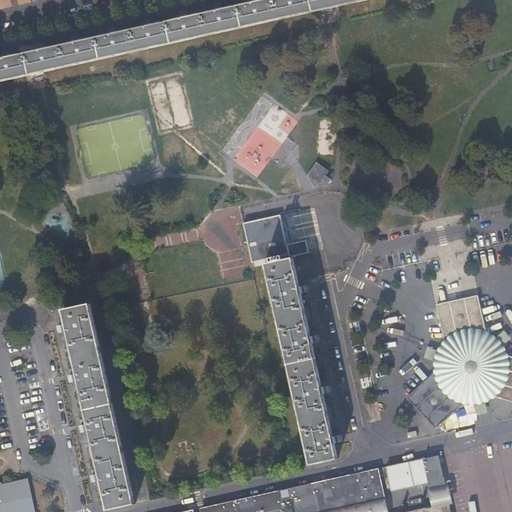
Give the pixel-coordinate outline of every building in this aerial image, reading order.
[(0,0),(0,10),(38,1),(38,0),(0,0)] [(250,0),(251,3),(239,6),(244,28),(277,20),(271,0),(265,0),(258,2),(257,0),(250,0)] [(271,0),(277,20),(312,12),(308,0),(271,0)] [(308,0),(312,12),(348,4),(346,0),(308,0)] [(216,11),(202,14),(207,36),(244,28),(239,6),(222,10),(221,5),(214,7),(216,11)] [(180,19),(165,23),(172,44),(207,36),(202,14),(187,18),(186,13),(179,15),(180,19)] [(144,27),(132,30),(138,52),(172,44),(165,23),(151,26),(150,21),(143,23),(144,27)] [(110,35),(94,39),(100,60),(138,52),(132,30),(116,34),(115,29),(109,31),(110,35)] [(74,43),(61,46),(66,68),(100,60),(94,39),(81,42),(80,37),(73,39),(74,43)] [(37,51),(23,54),(29,76),(66,68),(61,46),(44,50),(43,45),(36,47),(37,51)] [(3,59),(0,59),(0,82),(29,76),(23,54),(9,58),(8,53),(2,55),(3,59)] [(63,135),(57,137),(67,173),(73,171),(63,135)] [(322,177),(327,181),(329,177),(324,174),(327,170),(316,163),(308,173),(319,181),(322,177)] [(253,261),(264,259),(265,264),(279,322),(290,370),(302,423),(311,464),(339,457),(336,443),(343,441),(341,430),(338,431),(335,432),(336,436),(334,436),(329,416),(324,393),(331,392),(329,381),(326,381),(323,382),(324,386),(322,387),(317,364),(312,343),(320,341),(317,330),(314,331),(311,331),(312,335),(310,336),(306,316),(300,293),(308,292),(305,281),(302,281),(300,282),(301,286),(299,286),(292,258),(291,258),(280,215),(273,216),(272,213),(265,215),(265,218),(257,220),(257,217),(249,218),(250,222),(243,223),(253,261)] [(198,246),(149,257),(152,272),(160,270),(162,281),(170,280),(171,287),(174,287),(175,294),(222,283),(214,251),(207,252),(206,247),(199,249),(198,246)] [(222,283),(175,294),(153,299),(157,317),(226,301),(223,288),(222,283)] [(246,342),(253,340),(260,339),(259,336),(264,335),(256,299),(231,305),(239,340),(245,339),(246,342)] [(437,308),(442,330),(443,339),(443,349),(442,353),(439,360),(436,366),(433,370),(430,374),(408,395),(438,426),(458,407),(464,403),(470,399),(476,398),(481,397),(487,396),(497,397),(507,399),(511,401),(511,355),(508,354),(502,350),(497,346),(493,342),(490,338),(486,329),(483,320),(478,299),(437,308)] [(63,309),(66,324),(59,326),(61,336),(64,336),(67,335),(66,331),(68,331),(73,355),(77,373),(70,375),(73,386),(75,385),(78,385),(77,381),(79,380),(85,405),(89,424),(82,425),(84,436),(87,435),(90,435),(89,431),(91,430),(96,456),(100,473),(93,475),(95,486),(98,485),(101,484),(100,480),(102,480),(109,509),(135,503),(123,451),(111,399),(100,349),(89,303),(63,309)] [(475,404),(475,413),(485,413),(484,404),(475,404)] [(498,415),(510,415),(510,406),(498,406),(498,415)] [(405,441),(403,432),(393,434),(395,444),(405,441)] [(511,448),(507,432),(495,435),(498,445),(497,446),(500,456),(511,452),(511,448)] [(493,444),(490,435),(479,438),(481,447),(493,444)] [(476,441),(462,443),(470,489),(486,486),(484,473),(481,474),(476,441)] [(448,455),(455,452),(451,443),(444,446),(448,455)] [(481,451),(489,486),(501,483),(498,471),(493,472),(491,464),(496,462),(493,448),(481,451)] [(448,467),(456,466),(455,456),(447,457),(448,467)] [(385,468),(390,489),(426,481),(421,459),(385,468)] [(464,468),(455,470),(459,493),(468,492),(464,468)] [(388,511),(378,469),(373,470),(379,497),(310,511),(388,511)] [(291,489),(296,511),(310,511),(379,497),(373,470),(291,489)] [(0,511),(35,511),(28,479),(4,484),(4,481),(0,481),(0,511)] [(276,492),(280,511),(296,511),(291,489),(276,492)] [(493,506),(506,502),(503,490),(489,494),(493,506)] [(280,511),(276,492),(203,508),(203,511),(280,511)] [(475,507),(488,505),(486,493),(473,495),(475,507)] [(419,504),(417,497),(407,499),(408,506),(419,504)] [(466,511),(462,498),(455,500),(458,510),(458,511),(466,511)] [(431,511),(447,509),(447,511),(451,511),(449,502),(407,511),(431,511)]
